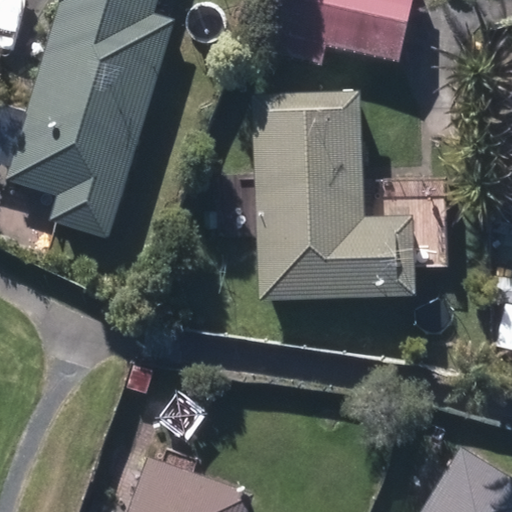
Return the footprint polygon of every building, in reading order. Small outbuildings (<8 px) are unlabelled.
[(53,226),(111,244),(176,26),(155,19),(160,0),(63,0),(25,130),(12,127),(0,162),(13,165),(7,186),(60,201),(53,226)] [(284,0),(272,58),(324,70),(328,52),(401,68),(416,0),(284,0)] [(256,104),(262,307),(418,302),(415,224),(365,226),(362,100),(256,104)] [(495,308),(511,309),(511,282),(497,281),(495,308)] [(402,305),(362,307),(363,330),(403,328),(402,305)] [(125,391),(144,398),(152,375),(133,368),(125,391)] [(423,511),(511,511),(511,474),(465,445),(423,511)] [(129,511),(247,511),(255,490),(151,453),(129,511)]
